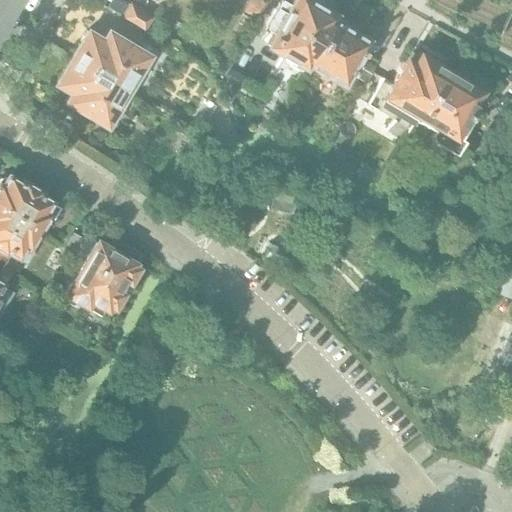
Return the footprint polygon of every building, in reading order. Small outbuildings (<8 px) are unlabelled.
[(257,18),(267,0),(250,0),(244,10),(257,18)] [(301,63),(304,59),(332,15),(333,13),(331,12),(330,6),(322,2),(316,3),(311,0),(291,0),(288,5),(281,1),(266,26),(272,30),(265,41),(285,53),(286,58),(293,62),(298,61),(301,63)] [(143,30),(151,17),(130,5),(122,17),(143,30)] [(332,15),(304,59),(323,70),(322,72),(325,74),(325,77),(332,81),(335,80),(339,82),(366,39),(350,29),(352,26),(343,20),(342,21),(332,15)] [(71,57),(126,88),(146,55),(107,31),(101,40),(86,31),(71,57)] [(414,117),(416,118),(445,69),(440,67),(439,64),(433,60),(430,60),(418,53),(412,63),(405,59),(374,110),(407,128),(400,140),(410,147),(420,129),(410,123),(414,117)] [(104,124),(126,88),(71,57),(55,82),(70,91),(65,100),(104,124)] [(364,83),(374,66),(366,61),(356,78),(364,83)] [(445,69),(416,118),(436,130),(433,134),(435,141),(454,153),(463,139),(459,137),(470,119),(465,116),(467,113),(466,112),(467,110),(480,88),(464,78),(463,80),(445,69)] [(242,115),(234,117),(238,130),(246,127),(242,115)] [(87,127),(89,124),(79,119),(74,129),(84,135),(88,128),(87,127)] [(192,127),(178,119),(174,125),(188,134),(192,127)] [(0,213),(33,233),(43,217),(50,221),(57,209),(33,195),(35,193),(17,182),(16,185),(3,177),(0,178),(0,213)] [(275,185),(271,198),(293,204),(296,191),(275,185)] [(24,248),(33,233),(0,213),(0,267),(2,269),(9,256),(22,264),(30,252),(24,248)] [(63,234),(56,247),(62,251),(69,238),(63,234)] [(62,251),(59,256),(67,261),(69,262),(71,259),(81,242),(71,236),(69,238),(62,251)] [(68,284),(61,296),(80,307),(84,300),(101,310),(105,306),(109,308),(115,297),(111,294),(119,280),(124,283),(132,270),(128,267),(130,263),(113,253),(112,255),(93,243),(83,238),(81,242),(71,259),(73,261),(62,280),(68,284)] [(269,243),(263,258),(288,267),(293,252),(269,243)] [(2,269),(0,267),(0,289),(10,274),(2,269)] [(39,305),(44,296),(33,290),(28,299),(39,305)] [(511,336),(509,335),(497,367),(511,372),(511,336)]
